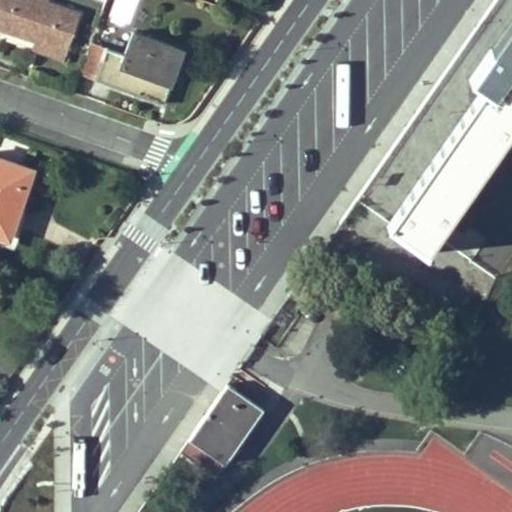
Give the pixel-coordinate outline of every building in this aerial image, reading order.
[(0,0),(0,18),(9,22),(7,30),(38,42),(67,52),(81,15),(49,3),(40,0),(0,0)] [(0,27),(7,30),(9,22),(0,18),(0,27)] [(511,18),(470,79),(486,90),(392,225),(391,227),(427,252),(437,237),(511,129),(511,18)] [(106,47),(95,80),(164,105),(174,78),(165,75),(175,48),(132,32),(124,54),(106,47)] [(66,57),(67,52),(38,42),(36,46),(66,57)] [(106,47),(93,43),(81,75),(95,80),(106,47)] [(175,48),(165,75),(174,78),(177,80),(187,53),(175,48)] [(35,169),(20,164),(0,157),(0,235),(10,239),(35,169)] [(494,271),(511,244),(511,206),(494,194),(465,238),(457,232),(446,248),(460,257),(464,251),(494,271)] [(305,305),(316,289),(301,279),(290,295),(293,297),(305,305)] [(241,405),(246,397),(226,384),(221,392),(241,405)] [(221,392),(189,439),(224,463),(261,408),(248,399),(246,397),(241,405),(221,392)] [(224,463),(189,439),(180,451),(216,475),(224,463)]
